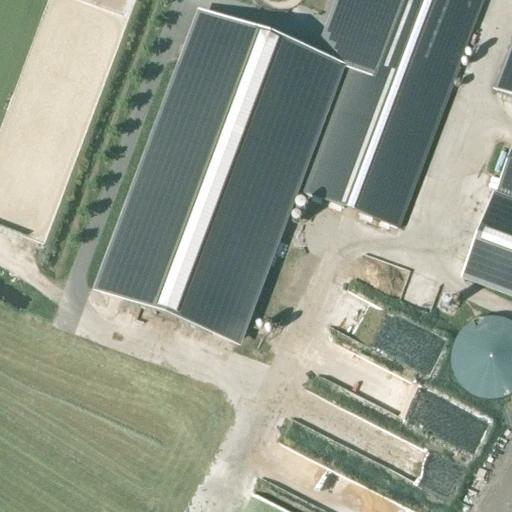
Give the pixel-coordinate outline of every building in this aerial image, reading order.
[(342,0),(319,62),(203,19),(100,294),(100,295),(235,346),(333,83),(339,68),(350,73),(345,87),(304,196),(398,231),(484,0),(342,0)] [(511,44),(493,95),(511,101),(511,44)] [(511,151),(496,194),(511,199),(511,151)] [(464,278),(511,296),(511,205),(494,199),(464,278)] [(490,404),(495,403),(500,402),(505,401),(509,398),(511,396),(511,330),(510,330),(506,327),(501,325),(496,324),(490,323),(484,323),(478,325),(472,326),(468,329),(464,332),(460,335),(456,339),(454,343),(451,348),(448,358),(448,368),(451,378),(456,387),(463,395),(471,400),(481,403),(486,404),(490,404)]
